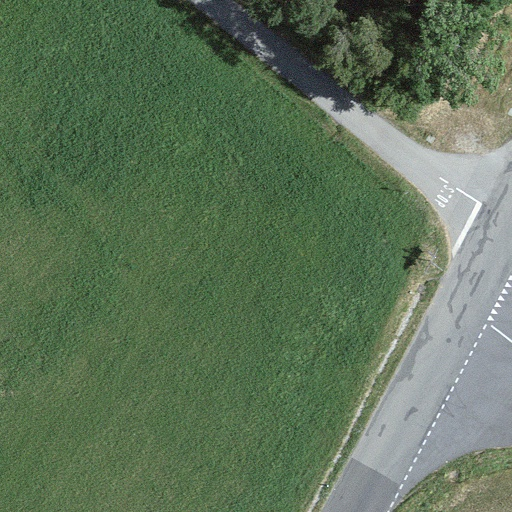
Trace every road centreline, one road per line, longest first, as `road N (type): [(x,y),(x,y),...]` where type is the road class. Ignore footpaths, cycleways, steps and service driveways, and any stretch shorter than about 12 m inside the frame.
road 1 (track): [(508,226),(217,0)]
road 2 (tertiary): [(466,309),(357,511)]
